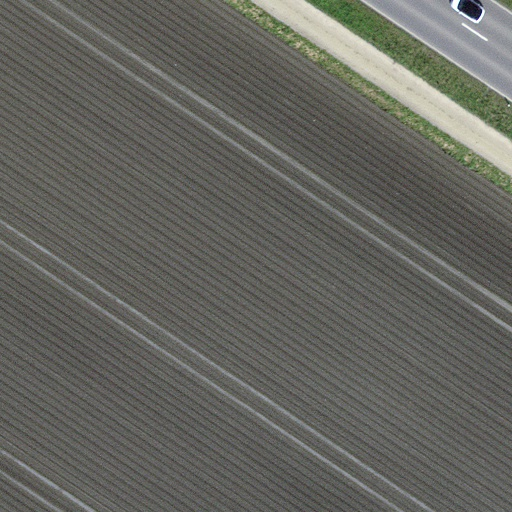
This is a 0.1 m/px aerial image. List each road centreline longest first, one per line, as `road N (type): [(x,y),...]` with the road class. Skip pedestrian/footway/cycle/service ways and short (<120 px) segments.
road 1 (track): [(511,188),(232,0)]
road 2 (primary): [(511,76),(398,0)]
